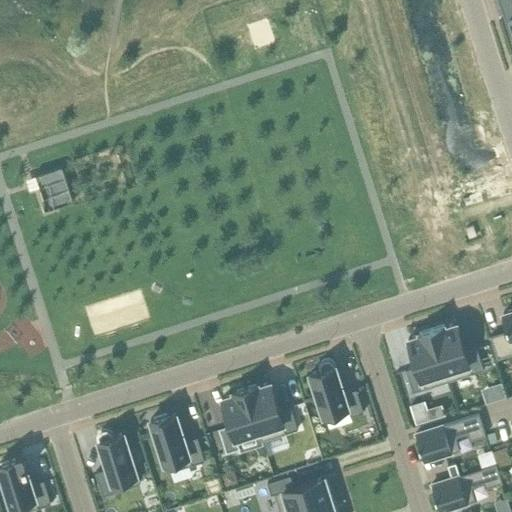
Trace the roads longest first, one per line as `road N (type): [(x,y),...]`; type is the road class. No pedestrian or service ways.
road 1 (unclassified): [(51,417),(360,319)]
road 2 (residential): [(360,319),(421,511)]
road 3 (unclassified): [(360,319),(511,270)]
